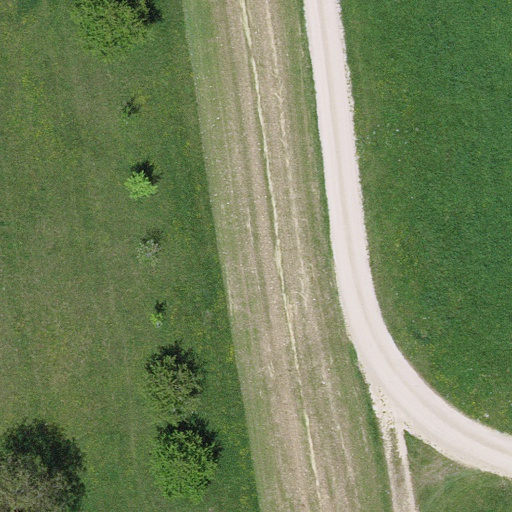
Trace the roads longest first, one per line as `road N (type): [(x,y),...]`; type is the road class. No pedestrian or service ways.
road 1 (track): [(315,0),(361,329),(376,366),(428,423),(459,441),(511,454)]
road 2 (track): [(399,511),(376,366)]
